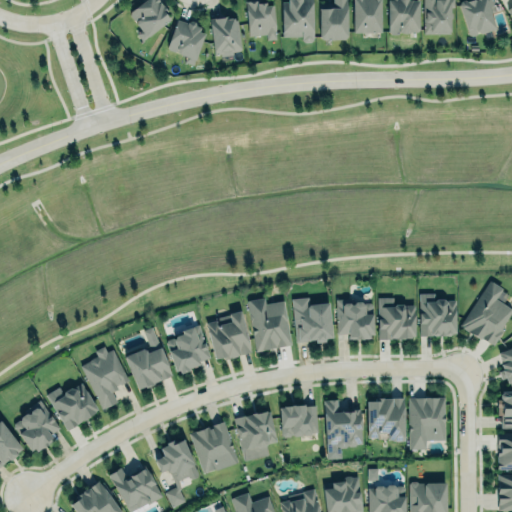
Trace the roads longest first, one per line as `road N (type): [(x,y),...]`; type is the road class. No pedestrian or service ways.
road 1 (tertiary): [(511,72),(204,95),(105,120),(0,161)]
road 2 (residential): [(27,492),(150,415),(242,383),(332,369),(465,368)]
road 3 (residential): [(465,368),(467,511)]
